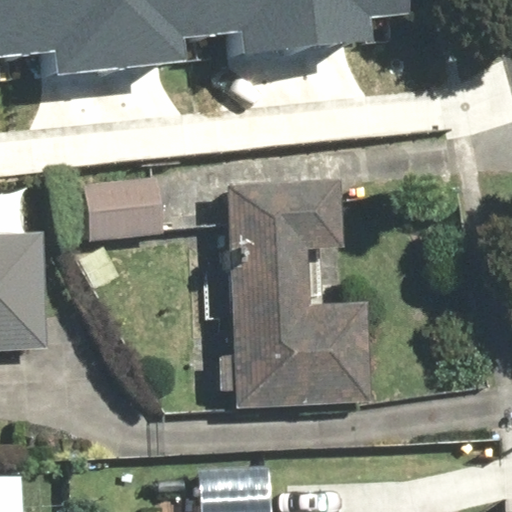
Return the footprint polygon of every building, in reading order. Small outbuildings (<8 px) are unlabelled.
[(0,0),(0,52),(30,50),(32,71),(164,58),(162,37),(218,31),(220,54),(349,41),(347,19),(375,16),(373,0),(0,0)] [(79,189),(83,243),(154,238),(150,184),(79,189)] [(334,190),(224,190),(225,410),(361,409),(360,307),(303,307),(302,251),(334,251),(334,190)] [(36,243),(0,243),(0,355),(34,356),(36,243)] [(16,511),(16,484),(0,483),(0,511),(16,511)]
